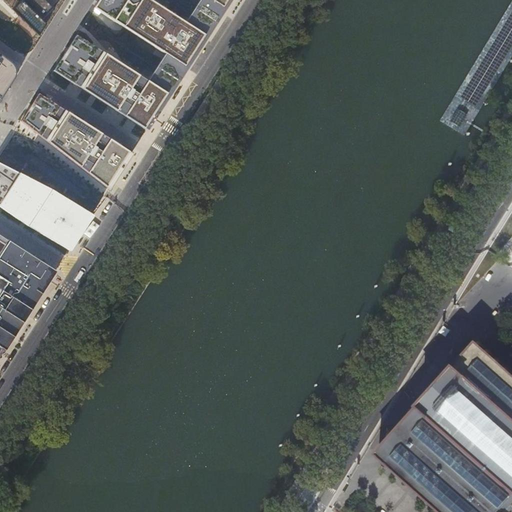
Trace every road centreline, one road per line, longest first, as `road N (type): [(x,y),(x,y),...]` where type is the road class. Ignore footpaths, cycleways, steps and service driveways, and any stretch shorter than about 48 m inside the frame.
road 1 (primary): [(511,185),(310,511)]
road 2 (tertiary): [(155,151),(0,394)]
road 3 (residential): [(0,50),(155,151)]
road 4 (tertiary): [(252,0),(155,151)]
